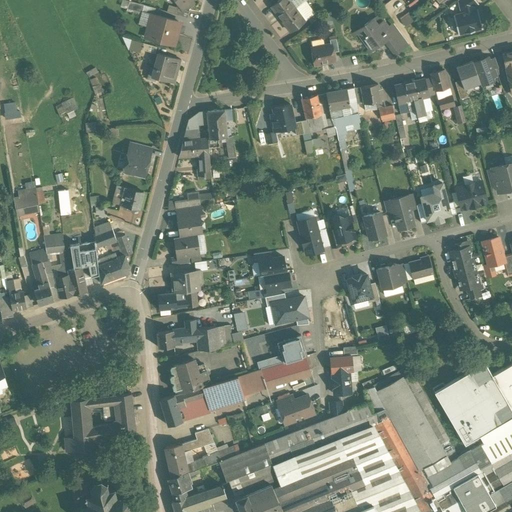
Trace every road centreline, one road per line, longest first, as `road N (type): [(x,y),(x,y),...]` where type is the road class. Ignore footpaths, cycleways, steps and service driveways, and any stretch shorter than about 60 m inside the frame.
road 1 (residential): [(439,238),(312,272),(324,393)]
road 2 (residential): [(292,91),(511,39)]
road 3 (residential): [(131,295),(141,310),(160,511)]
road 4 (residential): [(183,105),(131,295)]
road 5 (residential): [(131,295),(0,334)]
road 6 (residential): [(511,344),(484,335),(470,316),(439,238)]
